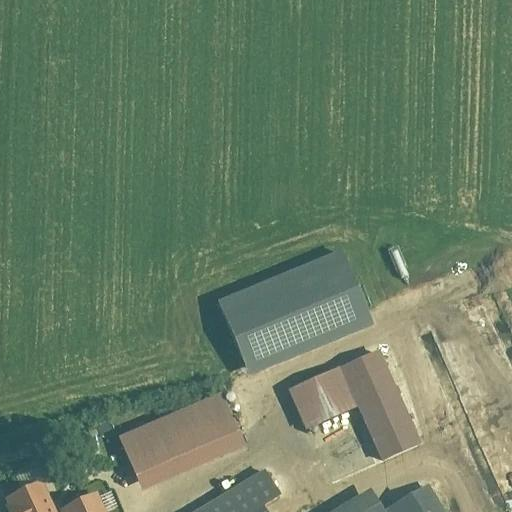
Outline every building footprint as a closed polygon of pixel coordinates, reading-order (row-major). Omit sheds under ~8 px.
[(218,300),(246,377),(374,330),(346,254),(218,300)] [(383,354),(296,391),(334,481),(421,444),(383,354)] [(228,396),(126,439),(148,490),(249,447),(228,396)] [(287,501),(269,470),(197,511),(267,511),(271,510),(287,501)] [(59,511),(46,484),(9,501),(14,511),(59,511)] [(451,511),(436,485),(390,511),(451,511)] [(386,511),(376,493),(343,511),(386,511)] [(109,511),(102,495),(67,511),(109,511)]
